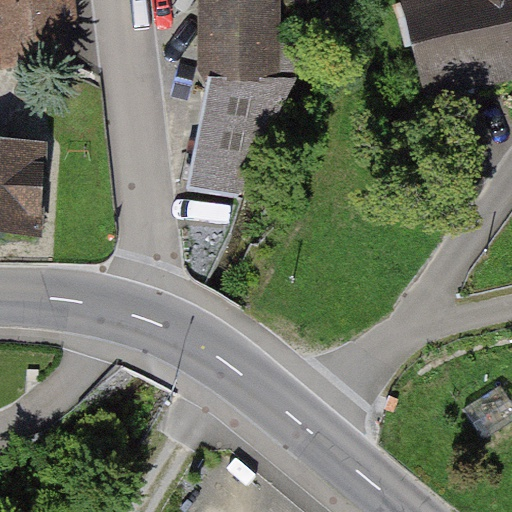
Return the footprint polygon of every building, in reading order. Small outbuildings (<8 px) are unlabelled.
[(80,77),(74,0),(2,0),(8,82),(80,77)] [(290,0),(210,0),(208,79),(288,81),(290,0)] [(511,0),(407,0),(430,107),(511,89),(511,0)] [(292,103),(218,91),(200,201),(274,213),(292,103)] [(0,154),(0,247),(54,248),(55,155),(0,154)]
